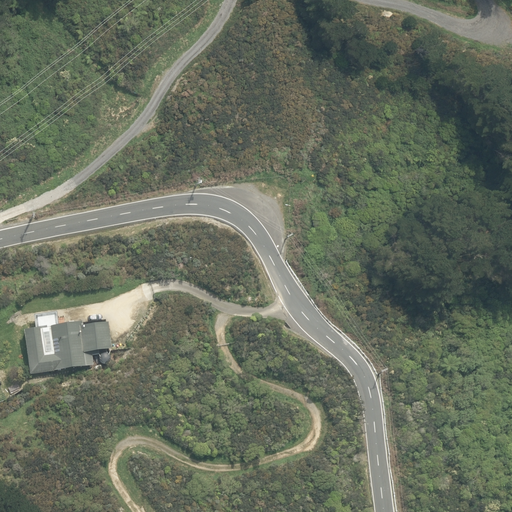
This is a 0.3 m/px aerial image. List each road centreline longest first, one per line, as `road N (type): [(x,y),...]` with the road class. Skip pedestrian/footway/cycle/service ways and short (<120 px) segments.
road 1 (tertiary): [(0,238),(174,205),(206,205),(243,221),(296,306),(364,375),(383,511)]
road 2 (track): [(136,511),(108,461),(127,439),(202,463),(246,459),(310,434),(314,408),(299,392),(245,376),(217,337),(222,321),(244,309),(296,306)]
